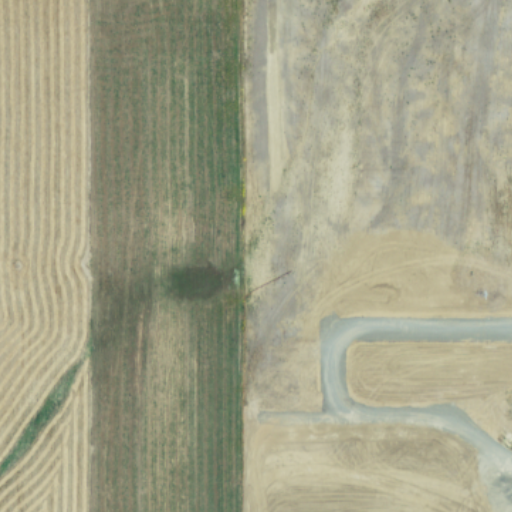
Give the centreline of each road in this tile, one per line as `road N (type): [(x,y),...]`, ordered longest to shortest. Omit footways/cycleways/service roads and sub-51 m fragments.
road 1 (residential): [(332,511),(333,0)]
road 2 (residential): [(511,324),(240,324)]
road 3 (residential): [(511,499),(332,501)]
road 4 (residential): [(511,153),(333,152)]
